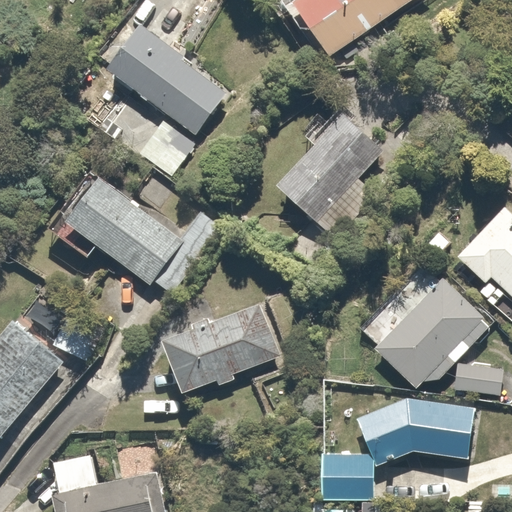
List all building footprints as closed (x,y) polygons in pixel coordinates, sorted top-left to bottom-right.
[(423,0),(296,0),(288,6),(334,58),(423,0)] [(230,96),(148,27),(112,73),(199,139),(230,96)] [(392,157),(353,114),(279,188),(324,230),(392,157)] [(188,240),(107,181),(70,222),(154,284),(188,240)] [(511,210),(509,208),(459,263),(487,286),(494,275),(511,294),(511,210)] [(426,392),(496,328),(425,269),(367,338),(426,392)] [(284,354),(261,303),(165,343),(196,399),(284,354)] [(70,367),(20,324),(0,345),(0,446),(2,448),(70,367)] [(458,366),(457,391),(502,394),(503,368),(458,366)] [(420,451),(471,466),(479,405),(412,397),(364,416),(387,470),(420,451)] [(170,511),(163,475),(64,491),(67,511),(170,511)]
